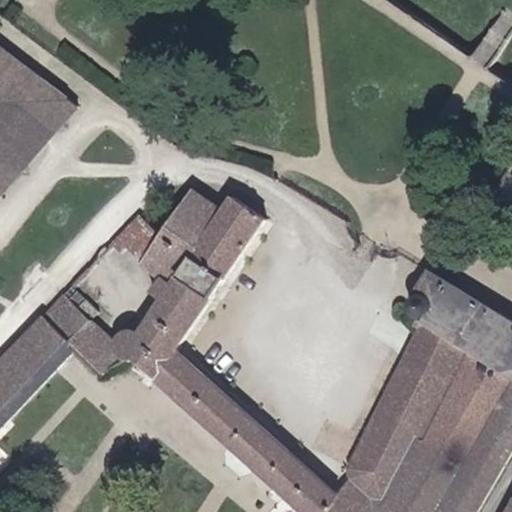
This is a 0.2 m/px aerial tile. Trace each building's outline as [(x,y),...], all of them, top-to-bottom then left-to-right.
[(473,57),(487,65),(506,34),(493,25),(473,57)] [(0,152),(58,86),(0,34),(0,152)] [(0,200),(82,106),(58,86),(0,152),(0,200)] [(188,187),(157,228),(167,236),(151,260),(149,263),(166,277),(153,293),(161,298),(134,329),(126,326),(119,326),(113,330),(109,335),(107,340),(108,346),(116,358),(104,376),(114,381),(118,375),(128,365),(284,490),(273,503),(284,511),(308,511),(309,511),(310,511),(475,511),(486,494),(511,449),(511,310),(445,273),(434,266),(403,317),(507,379),(459,456),(419,429),(446,371),(412,348),(357,457),(359,469),(344,491),(178,354),(264,221),(234,199),(224,211),(188,187)] [(138,250),(157,228),(142,216),(115,243),(125,252),(131,244),(138,250)] [(167,236),(157,228),(138,250),(151,260),(167,236)] [(86,332),(56,307),(0,365),(0,430),(64,359),(70,351),(86,332)] [(116,358),(86,332),(70,351),(64,359),(96,384),(104,376),(116,358)]
